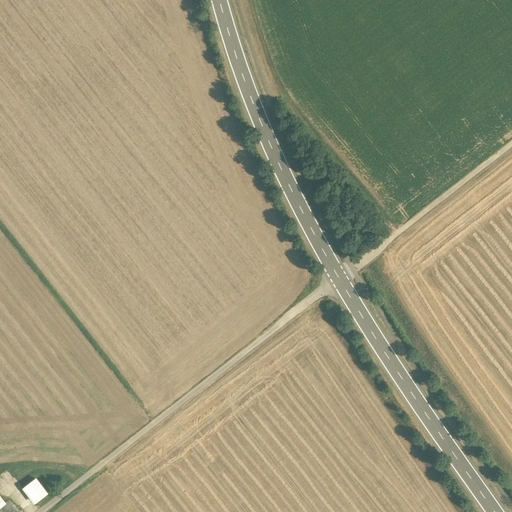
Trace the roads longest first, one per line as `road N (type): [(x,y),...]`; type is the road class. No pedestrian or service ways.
road 1 (unclassified): [(495,511),(315,236),(258,117),(218,0)]
road 2 (track): [(511,143),(68,491)]
road 3 (track): [(394,233),(284,98),(250,0)]
